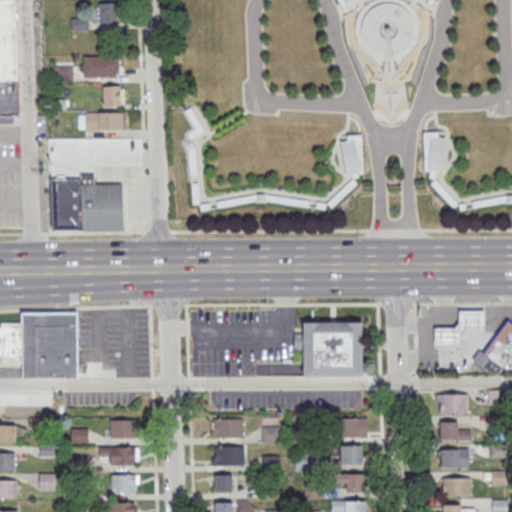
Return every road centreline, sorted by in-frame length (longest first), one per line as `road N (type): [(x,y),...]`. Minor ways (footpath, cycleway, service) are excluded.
road 1 (residential): [(173,511),(150,0)]
road 2 (primary): [(395,268),(0,275)]
road 3 (residential): [(401,511),(398,382)]
